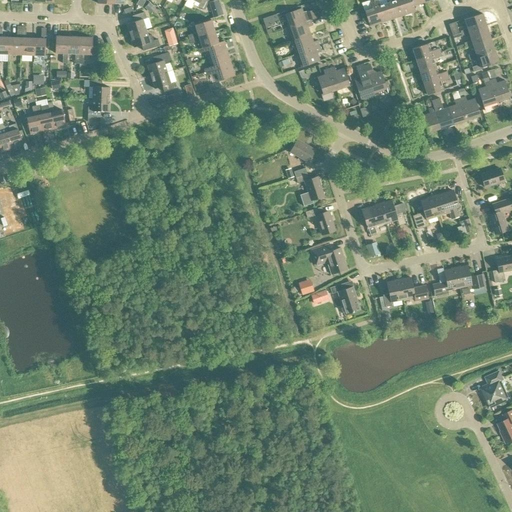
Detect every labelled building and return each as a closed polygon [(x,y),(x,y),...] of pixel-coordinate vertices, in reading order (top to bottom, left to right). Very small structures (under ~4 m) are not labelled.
[(192,0),(198,3),(197,6),(203,9),(207,0),(192,0)] [(219,0),(216,0),(208,2),(213,18),(223,14),(219,0)] [(369,27),(381,23),(372,0),(368,0),(372,8),(364,11),(369,27)] [(377,0),(372,0),(381,23),(392,19),(387,3),(379,6),(377,0)] [(392,19),(404,16),(398,0),(393,0),(394,1),(387,3),(392,19)] [(415,12),(413,7),(410,0),(398,0),(404,16),(415,12)] [(150,3),(145,8),(150,13),(155,9),(150,3)] [(288,28),(310,21),(319,18),(316,10),(303,14),(301,9),(284,15),(288,28)] [(130,36),(146,31),(142,20),(146,19),(144,12),(132,16),(134,22),(126,24),(130,36)] [(468,31),(486,25),(482,13),(464,19),(468,29),(460,32),(462,37),(469,34),(468,31)] [(276,14),(262,19),(265,28),(275,25),(274,22),(278,20),(276,14)] [(189,40),(214,32),(210,20),(194,25),(197,33),(187,36),(189,40)] [(288,28),(293,41),(310,35),(307,28),(312,26),(310,21),(288,28)] [(456,22),(449,24),(453,36),(460,34),(456,22)] [(472,43),(490,37),(486,25),(468,31),(469,34),(471,41),(464,43),(466,49),(473,46),(472,43)] [(0,54),(8,54),(9,38),(1,37),(2,27),(0,27),(0,54)] [(20,55),(21,28),(17,28),(16,38),(9,38),(8,54),(20,55)] [(32,55),(33,39),(25,38),(26,28),(21,28),(20,55),(32,55)] [(172,28),(164,31),(169,46),(177,43),(172,28)] [(33,39),(32,55),(45,56),(46,29),(41,29),(40,39),(33,39)] [(146,31),(130,36),(134,48),(141,45),(143,51),(159,46),(157,39),(153,41),(151,35),(148,36),(146,31)] [(218,43),(214,32),(189,40),(190,44),(199,41),(202,48),(218,43)] [(297,54),(319,46),(317,41),(313,43),(310,35),(293,41),(297,54)] [(67,54),(68,37),(55,36),(55,53),(62,54),(62,63),(67,64),(67,54)] [(79,64),(80,37),(68,37),(67,54),(75,54),(74,64),(79,64)] [(80,37),(79,64),(83,64),(84,54),(91,55),(92,47),(92,38),(80,37)] [(476,55),(494,49),(490,37),(472,43),(473,46),(475,53),(468,56),(470,60),(477,58),(476,55)] [(208,59),(227,53),(223,41),(218,43),(202,48),(198,49),(199,53),(206,51),(208,59)] [(416,61),(440,53),(439,49),(431,52),(428,44),(412,49),(416,61)] [(319,46),(297,54),(302,67),(319,61),(316,53),(321,52),(319,46)] [(99,47),(92,47),(91,55),(91,59),(99,60),(99,47)] [(476,55),(477,58),(479,65),(472,68),(473,73),(482,70),(481,68),(498,62),(494,49),(476,55)] [(150,77),(166,72),(164,65),(172,62),(168,52),(152,57),(154,63),(147,65),(150,77)] [(205,72),(231,64),(227,53),(208,59),(211,67),(204,69),(205,72)] [(420,72),(436,67),(433,60),(442,57),(440,53),(416,61),(420,72)] [(231,64),(205,72),(206,76),(213,74),(216,82),(234,76),(231,64)] [(373,94),(365,67),(364,64),(356,67),(360,79),(354,80),(362,102),(375,98),(373,94)] [(365,67),(373,94),(387,89),(381,71),(373,74),(370,65),(365,67)] [(334,67),(329,69),(337,91),(350,86),(344,68),(336,71),(334,67)] [(423,83),(447,75),(446,72),(438,75),(436,67),(420,72),(423,83)] [(337,91),(329,69),(323,71),(325,75),(317,78),(323,94),(321,95),(322,100),(332,97),(331,93),(337,91)] [(487,72),(489,79),(496,77),(493,70),(487,72)] [(166,72),(150,77),(154,89),(162,87),(163,92),(175,88),(174,82),(170,83),(166,72)] [(488,81),(488,79),(486,74),(482,75),(484,82),(485,87),(478,89),(484,107),(497,102),(490,80),(488,81)] [(32,85),(43,85),(43,75),(32,75),(32,85)] [(447,75),(423,83),(427,95),(443,90),(441,82),(449,80),(447,75)] [(490,80),(497,102),(511,98),(505,80),(497,83),(495,79),(490,80)] [(15,95),(11,86),(10,84),(8,80),(4,81),(6,86),(10,97),(15,95)] [(83,83),(83,87),(92,87),(92,99),(109,99),(109,87),(101,87),(101,81),(84,80),(84,83),(83,83)] [(190,83),(184,85),(188,97),(194,95),(190,83)] [(44,88),(35,90),(36,98),(46,96),(44,88)] [(457,91),(451,93),(454,100),(460,98),(457,91)] [(460,99),(467,121),(481,117),(475,99),(467,101),(466,97),(460,99)] [(20,98),(13,100),(15,107),(22,105),(20,98)] [(433,107),(435,111),(441,130),(454,125),(448,107),(443,109),(439,98),(431,101),(433,105),(433,107)] [(109,99),(92,99),(91,107),(88,107),(87,122),(95,122),(95,117),(100,117),(100,111),(108,112),(109,99)] [(454,125),(467,121),(460,99),(454,101),(455,105),(448,107),(454,125)] [(0,104),(0,110),(12,107),(10,101),(0,104)] [(50,113),(53,129),(66,126),(62,110),(54,112),(52,102),(47,103),(48,106),(49,113),(50,113)] [(49,113),(48,106),(41,107),(40,105),(36,106),(42,132),(53,129),(50,113),(49,113)] [(30,135),(42,132),(36,106),(31,107),(34,116),(26,118),(30,135)] [(428,134),(441,130),(435,111),(433,107),(428,109),(429,113),(422,116),(428,134)] [(364,108),(360,109),(362,117),(370,115),(370,112),(364,108)] [(2,123),(11,149),(23,145),(17,129),(10,132),(7,122),(2,123)] [(0,124),(0,152),(11,149),(2,123),(0,124)] [(308,162),(314,150),(296,140),(290,152),(308,162)] [(295,177),(307,174),(305,168),(293,172),(295,177)] [(294,177),(291,169),(286,170),(288,179),(294,177)] [(484,187),(504,181),(500,169),(480,175),(484,187)] [(307,174),(295,177),(297,183),(304,181),(308,192),(303,194),(300,198),(303,206),(313,203),(312,200),(323,197),(317,177),(309,179),(307,174)] [(458,217),(455,208),(458,207),(453,190),(443,193),(431,197),(437,216),(449,213),(451,219),(458,217)] [(426,220),(437,216),(431,197),(419,201),(423,212),(412,216),(417,230),(428,226),(426,220)] [(501,212),(511,208),(509,199),(493,204),(496,212),(488,215),(495,235),(507,231),(501,212)] [(379,204),(385,224),(397,220),(398,226),(405,224),(402,213),(405,211),(402,203),(393,206),(391,200),(379,204)] [(374,227),(385,224),(379,204),(367,208),(372,221),(366,223),(370,235),(376,233),(374,227)] [(323,213),(321,207),(305,212),(307,218),(316,215),(322,235),(334,231),(328,211),(323,213)] [(471,231),(468,219),(460,221),(462,228),(460,229),(461,234),(471,231)] [(380,254),(376,242),(365,246),(369,257),(380,254)] [(347,270),(340,248),(332,250),(329,244),(310,250),(315,266),(327,262),(331,275),(347,270)] [(503,271),(511,269),(511,256),(496,260),(498,270),(492,271),(494,283),(505,281),(503,271)] [(455,268),(459,288),(461,295),(469,293),(468,290),(473,289),(474,295),(485,293),(483,287),(484,286),(482,274),(470,277),(467,266),(455,268)] [(448,290),(459,288),(455,268),(443,271),(445,282),(432,285),(435,297),(449,294),(448,290)] [(398,280),(402,300),(414,297),(414,301),(428,298),(425,286),(412,289),(410,277),(398,280)] [(298,283),(302,295),(307,294),(313,292),(309,279),(304,281),(298,283)] [(402,300),(398,280),(386,282),(388,294),(382,295),(385,307),(391,306),(390,302),(402,300)] [(344,315),(360,310),(352,287),(344,290),(342,284),(330,288),(331,294),(337,292),(344,315)] [(310,295),(313,305),(328,299),(325,290),(316,293),(313,294),(310,295)] [(433,313),(431,302),(425,303),(427,314),(433,313)] [(462,308),(455,309),(456,316),(464,314),(462,308)] [(390,326),(389,316),(382,317),(383,327),(390,326)] [(490,407),(508,399),(499,381),(503,379),(499,371),(486,377),(489,385),(480,389),(488,407),(490,407)] [(511,410),(503,415),(505,420),(497,424),(503,436),(502,436),(506,444),(511,440),(511,410)]
